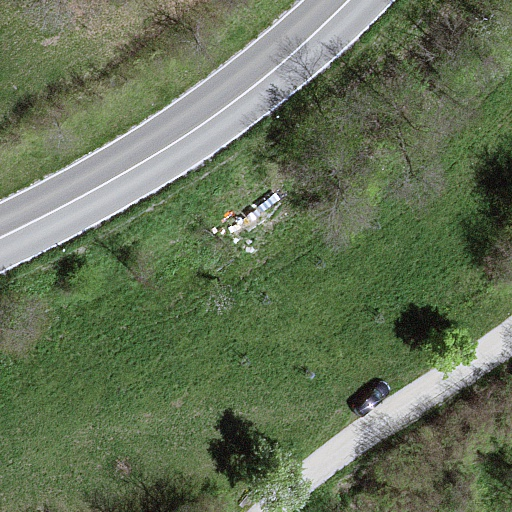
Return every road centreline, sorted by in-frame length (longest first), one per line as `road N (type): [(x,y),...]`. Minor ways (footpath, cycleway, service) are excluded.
road 1 (secondary): [(351,0),(258,88),(160,155),(0,241)]
road 2 (residential): [(270,511),(352,440),(511,337)]
